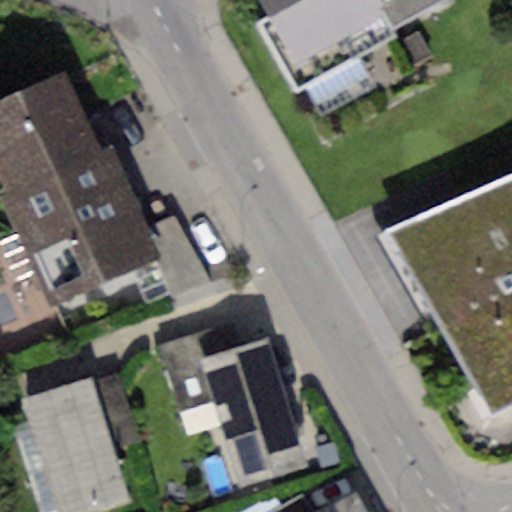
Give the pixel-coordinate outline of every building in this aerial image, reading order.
[(263,0),(273,16),(258,25),(296,90),(398,31),(379,0),(263,0)] [(379,0),(398,31),(448,0),(379,0)] [(66,76),(0,103),(0,184),(5,196),(100,156),(66,76)] [(100,156),(5,196),(52,307),(165,260),(151,227),(117,149),(100,156)] [(511,177),(379,233),(490,413),(511,402),(511,177)] [(174,217),(151,227),(165,260),(179,297),(212,283),(174,217)] [(203,362),(229,354),(221,326),(157,345),(166,373),(203,362)] [(229,354),(203,362),(238,484),(305,465),(270,342),(229,354)] [(118,376),(94,384),(114,450),(139,442),(118,376)] [(92,379),(22,401),(55,511),(101,511),(130,503),(114,450),(94,384),(92,379)] [(335,445),(317,449),(321,469),(340,465),(335,445)] [(321,511),(367,511),(357,492),(321,511)] [(312,511),(303,494),(271,511),(312,511)]
